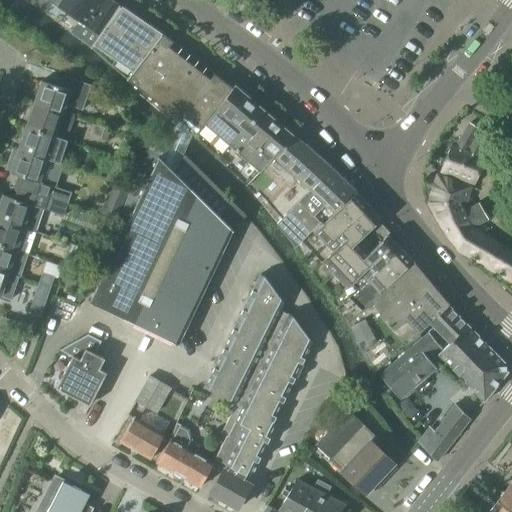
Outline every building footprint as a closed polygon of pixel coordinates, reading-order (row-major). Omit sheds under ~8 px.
[(87,26),(97,34),(119,6),(109,0),(60,0),(56,7),(86,27),(87,26)] [(98,55),(128,81),(161,36),(160,36),(161,34),(120,5),(119,6),(97,34),(99,35),(89,48),(90,48),(93,46),(100,52),(98,55)] [(193,132),(196,134),(233,90),(162,34),(161,36),(128,81),(177,120),(193,132)] [(36,97),(33,104),(73,118),(62,114),(65,105),(81,110),(90,86),(64,77),(61,88),(41,81),(40,83),(36,95),(35,97),(36,97)] [(194,137),(245,186),(271,160),(292,136),(262,110),(260,112),(233,90),(196,134),(194,137)] [(25,126),(25,127),(65,141),(73,118),(33,104),(30,112),(29,114),(30,114),(26,126),(25,126)] [(193,132),(177,120),(160,159),(174,174),(183,154),(193,132)] [(89,134),(100,138),(103,128),(92,124),(89,134)] [(478,156),(490,137),(468,124),(454,147),(450,145),(440,172),(474,184),(484,159),(478,156)] [(20,142),(17,150),(58,164),(65,141),(25,127),(24,128),(25,128),(21,141),(20,141),(20,142)] [(257,192),(281,220),(331,168),(304,145),(292,136),(271,160),(245,186),(254,194),(257,192)] [(17,175),(13,186),(67,205),(70,193),(50,186),(58,164),(17,150),(15,158),(14,157),(14,159),(10,172),(10,171),(9,173),(17,175)] [(232,232),(246,216),(183,154),(174,174),(232,232)] [(157,157),(88,303),(178,346),(179,344),(178,344),(187,325),(188,326),(188,324),(197,305),(198,303),(207,284),(208,283),(208,282),(217,263),(218,262),(217,262),(226,243),(227,243),(228,241),(227,241),(231,233),(232,232),(174,174),(160,159),(157,157)] [(301,241),(310,233),(318,225),(320,227),(356,193),(354,191),(331,168),(281,220),(276,224),(294,248),(301,241)] [(441,228),(456,248),(470,228),(471,229),(487,219),(478,204),(463,213),(457,202),(465,202),(470,187),(436,175),(427,204),(441,228)] [(115,184),(102,214),(115,220),(128,190),(115,184)] [(0,220),(34,232),(42,210),(62,217),(67,205),(13,186),(10,197),(2,195),(1,197),(2,197),(0,202),(0,220)] [(301,241),(315,257),(369,207),(356,193),(320,227),(318,225),(310,233),(301,241)] [(315,257),(321,263),(345,242),(352,249),(359,243),(357,241),(380,219),(369,207),(315,257)] [(0,245),(27,255),(34,232),(0,220),(0,245)] [(470,228),(456,248),(457,249),(511,281),(511,252),(485,237),(485,238),(482,236),(482,235),(471,229),(470,228)] [(341,291),(348,299),(401,250),(387,235),(379,243),(380,244),(363,260),(369,267),(344,289),(341,291)] [(321,263),(333,277),(364,248),(359,243),(352,249),(345,242),(321,263)] [(333,277),(344,289),(369,267),(363,260),(380,244),(379,243),(368,253),(364,248),(333,277)] [(0,271),(8,274),(19,278),(27,255),(0,245),(0,271)] [(348,299),(359,312),(360,312),(413,262),(401,250),(348,299)] [(359,312),(346,324),(368,368),(377,361),(381,367),(401,350),(418,335),(417,333),(428,324),(429,325),(448,306),(447,306),(448,305),(413,262),(360,312),(359,312)] [(41,274),(38,284),(49,289),(53,278),(41,274)] [(259,275),(242,309),(282,328),(288,315),(280,311),(283,304),(264,277),(259,275)] [(49,289),(38,284),(28,314),(39,317),(49,289)] [(437,355),(438,356),(468,326),(448,306),(429,325),(448,344),(437,355)] [(242,309),(232,330),(271,350),(282,328),(242,309)] [(288,315),(282,328),(271,350),(300,364),(311,344),(292,317),(288,315)] [(468,326),(438,356),(483,402),(506,373),(506,365),(468,326)] [(232,330),(222,349),(262,369),(265,363),(271,350),(232,330)] [(380,375),(401,399),(434,370),(427,362),(440,349),(426,334),(380,375)] [(55,389),(72,398),(94,354),(84,349),(79,360),(72,356),(55,389)] [(222,349),(213,368),(253,387),(261,370),(262,369),(222,349)] [(94,354),(72,398),(89,406),(106,373),(99,370),(104,359),(94,354)] [(261,370),(255,383),(285,397),(294,378),(265,363),(262,369),(261,370)] [(225,437),(224,440),(227,441),(236,421),(246,402),(252,388),(253,387),(213,368),(203,388),(235,403),(220,435),(225,437)] [(148,377),(135,401),(154,412),(168,388),(148,377)] [(252,388),(246,402),(275,417),(285,397),(255,383),(253,387),(252,388)] [(236,421),(269,438),(275,425),(276,424),(273,422),(275,417),(246,402),(236,421)] [(418,443),(437,460),(448,447),(447,447),(469,420),(454,405),(433,432),(429,428),(418,443)] [(341,472),(364,494),(371,487),(373,489),(393,468),(390,466),(393,463),(377,449),(383,444),(347,410),(314,445),(341,471),(341,472)] [(120,443),(149,459),(163,435),(134,418),(120,443)] [(236,421),(227,441),(259,457),(260,457),(269,438),(236,421)] [(156,463),(159,465),(160,467),(165,470),(167,470),(180,477),(181,480),(184,480),(199,488),(212,465),(186,449),(192,441),(189,431),(176,423),(170,440),(156,463)] [(219,477),(247,491),(250,485),(247,484),(259,457),(227,441),(224,440),(214,460),(225,465),(219,477)] [(296,453),(305,461),(313,451),(304,443),(296,453)] [(247,491),(219,477),(209,494),(223,501),(222,504),(231,509),(232,506),(236,509),(247,491)] [(54,478),(38,510),(43,511),(87,511),(89,509),(83,506),(88,495),(54,478)] [(337,511),(343,505),(325,495),(329,487),(317,481),(312,489),(296,480),(288,493),(283,490),(280,495),(286,498),(277,511),(276,511),(266,506),(262,511),(337,511)] [(511,511),(511,481),(491,510),(493,511),(511,511)] [(489,498),(495,492),(489,487),(484,494),(489,498)]
